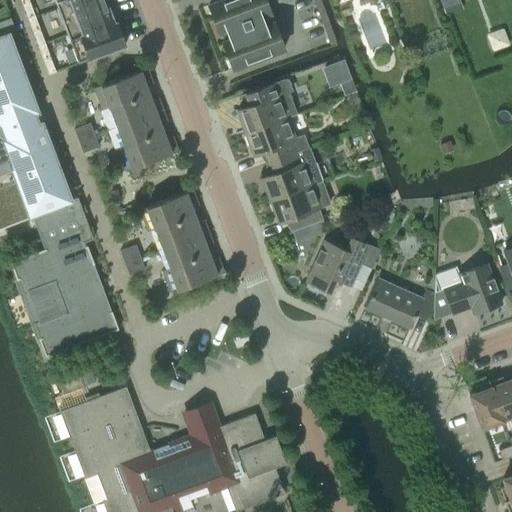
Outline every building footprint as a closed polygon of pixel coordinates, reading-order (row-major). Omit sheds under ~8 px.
[(34,16),(30,6),(27,0),(20,0),(28,19),(34,16)] [(53,0),(57,8),(78,0),(53,0)] [(78,0),(57,8),(66,34),(111,17),(104,0),(78,0)] [(219,12),(212,15),(218,32),(226,29),(229,38),(222,41),(232,69),(285,48),(274,20),(265,24),(262,17),(272,13),(267,0),(220,0),(215,2),(219,12)] [(319,0),(313,0),(329,44),(334,42),(328,24),(319,0)] [(34,16),(28,19),(37,45),(44,42),(34,16)] [(66,34),(77,62),(77,63),(123,46),(124,45),(124,44),(115,22),(113,23),(111,17),(66,34)] [(0,228),(31,216),(38,233),(84,215),(78,199),(68,203),(67,199),(69,198),(42,127),(41,128),(39,123),(37,124),(33,113),(35,113),(33,108),(34,108),(9,39),(7,40),(6,36),(15,33),(14,32),(9,18),(0,21),(0,228)] [(55,71),(44,42),(37,45),(48,74),(55,71)] [(108,107),(116,127),(162,109),(157,98),(151,100),(144,82),(150,79),(146,68),(94,88),(102,109),(108,107)] [(249,105),(237,110),(245,132),(286,117),(297,113),(288,92),(292,91),(287,79),(283,78),(245,93),(245,94),(249,105)] [(166,121),(162,109),(116,127),(123,146),(117,148),(125,170),(177,151),(172,136),(165,138),(160,123),(166,121)] [(286,117),(245,132),(253,155),(266,150),(270,161),(308,147),(303,135),(294,138),(286,117)] [(74,129),(78,141),(94,135),(90,123),(74,129)] [(98,146),(94,135),(78,141),(83,152),(98,146)] [(439,146),(442,155),(452,151),(448,142),(439,146)] [(275,172),(262,177),(270,200),(321,181),(309,147),(308,147),(270,161),(275,172)] [(321,181),(270,200),(279,222),(291,218),(295,229),(321,219),(317,208),(329,203),(321,181)] [(154,229),(161,248),(207,231),(203,219),(197,222),(191,207),(197,205),(192,190),(139,209),(148,231),(154,229)] [(43,249),(9,261),(16,279),(17,279),(22,294),(28,292),(39,321),(33,323),(39,338),(38,338),(45,356),(117,328),(117,326),(111,310),(110,311),(104,296),(96,299),(89,282),(98,279),(92,264),(93,263),(86,245),(84,246),(83,242),(92,238),(86,222),(40,240),(43,249)] [(162,270),(170,292),(223,272),(217,257),(211,260),(205,245),(212,242),(207,231),(161,248),(169,268),(162,270)] [(324,241),(306,281),(308,282),(308,285),(319,287),(328,291),(334,278),(350,285),(360,263),(371,268),(378,252),(367,247),(368,245),(351,237),(345,250),(324,241)] [(119,250),(124,262),(140,256),(135,244),(119,250)] [(511,247),(503,251),(511,276),(511,247)] [(144,268),(140,256),(124,262),(128,274),(144,268)] [(433,305),(432,317),(433,319),(452,312),(452,313),(470,307),(473,313),(501,303),(486,264),(458,274),(455,266),(433,274),(433,279),(433,292),(433,305)] [(377,278),(364,307),(409,327),(415,315),(426,320),(433,305),(433,292),(433,279),(430,278),(425,289),(421,298),(377,278)] [(232,338),(236,348),(249,343),(246,333),(232,338)] [(77,371),(58,378),(64,394),(83,387),(77,371)] [(488,380),(502,419),(506,431),(511,428),(511,384),(510,379),(503,381),(502,377),(502,376),(489,381),(488,380)] [(469,394),(481,427),(483,427),(502,420),(502,419),(488,380),(487,381),(474,386),(474,387),(476,391),(469,394)] [(69,407),(59,411),(84,478),(94,503),(101,500),(106,511),(194,511),(195,511),(189,498),(225,485),(235,511),(283,493),(284,493),(274,467),(285,463),(275,435),(264,439),(254,413),(220,426),(218,419),(217,418),(211,400),(180,411),(187,430),(190,437),(150,452),(125,386),(69,407)] [(502,459),(511,455),(511,446),(511,445),(498,450),(502,459)] [(505,486),(499,487),(504,501),(511,498),(511,474),(502,478),(505,486)]
